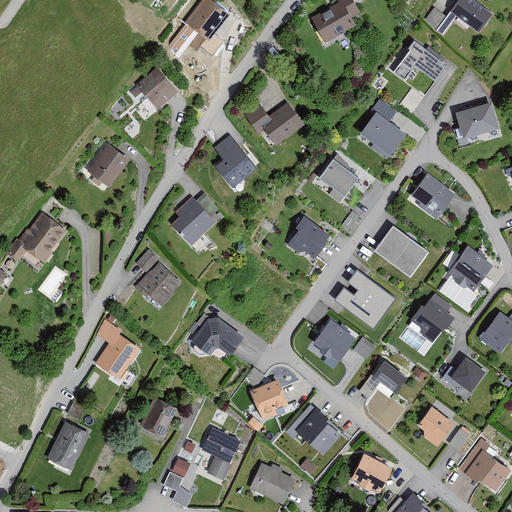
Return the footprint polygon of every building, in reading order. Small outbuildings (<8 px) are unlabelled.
[(203,0),(185,24),(210,43),(230,16),(208,0),(203,0)] [(367,0),(336,0),(339,5),(311,21),(325,44),(355,27),(351,20),(361,14),(356,7),(368,0),(367,0)] [(432,8),(424,20),(435,31),(444,37),(454,23),(467,32),(470,27),(479,33),(492,14),(472,0),(458,0),(446,17),(432,8)] [(408,50),(410,52),(393,74),(404,82),(416,67),(435,81),(446,66),(414,42),(408,50)] [(136,87),(157,111),(177,93),(155,70),(136,87)] [(372,110),(376,113),(360,135),(389,157),(406,135),(388,122),(394,114),(378,102),(372,110)] [(266,117),(258,106),(243,116),(257,136),(264,131),(275,146),(303,127),(286,103),(266,117)] [(500,129),(492,103),(455,113),(463,140),(500,129)] [(255,170),(229,137),(214,149),(223,161),(215,167),(232,188),(255,170)] [(86,174),(109,190),(129,162),(106,146),(86,174)] [(356,169),(336,155),(319,180),(332,189),(328,195),(339,203),(357,178),(352,175),(356,169)] [(454,195),(426,175),(410,197),(421,205),(419,208),(436,220),(454,195)] [(216,222),(193,198),(175,214),(180,219),(172,226),(191,245),(216,222)] [(358,218),(352,213),(341,228),(347,232),(358,218)] [(6,255),(17,264),(26,252),(43,265),(66,234),(43,216),(29,233),(27,231),(19,243),(16,241),(6,255)] [(287,245),(298,253),(303,251),(313,259),(329,237),(303,219),(296,229),(298,231),(287,245)] [(429,253),(393,227),(374,252),(410,279),(429,253)] [(493,267),(467,249),(449,274),(458,281),(456,283),(465,289),(467,285),(476,291),(493,267)] [(157,259),(148,251),(135,265),(144,273),(157,259)] [(181,284),(158,263),(134,290),(146,301),(150,297),(161,307),(181,284)] [(358,264),(336,297),(379,327),(402,294),(358,264)] [(421,329),(423,336),(433,344),(443,329),(445,331),(453,319),(446,314),(451,308),(435,296),(431,302),(429,301),(424,308),(422,306),(411,322),(421,329)] [(511,344),(511,321),(499,313),(479,341),(499,355),(507,344),(511,346),(511,344)] [(243,339),(217,319),(206,319),(190,341),(210,356),(217,347),(229,357),(243,339)] [(355,339),(329,321),(313,344),(321,349),(319,351),(329,359),(331,356),(339,362),(355,339)] [(121,332),(105,322),(95,338),(108,346),(96,366),(122,381),(141,350),(119,337),(121,332)] [(375,348),(362,338),(353,350),(366,360),(375,348)] [(485,374),(465,359),(456,371),(451,367),(442,380),(455,390),(459,385),(470,394),(485,374)] [(407,379),(382,361),(359,392),(369,399),(381,383),(396,395),(407,379)] [(244,381),(255,389),(251,391),(263,421),(278,415),(275,409),(288,404),(277,380),(271,383),(253,369),(244,381)] [(162,437),(176,408),(154,397),(140,426),(162,437)] [(74,402),(68,415),(79,420),(85,407),(74,402)] [(295,432),(322,454),(339,435),(327,425),(330,421),(309,404),(299,415),(305,420),(295,432)] [(424,432),(425,440),(437,448),(454,425),(431,408),(417,427),(424,432)] [(262,426),(253,419),(248,424),(257,432),(262,426)] [(89,434),(64,422),(47,458),(71,470),(89,434)] [(239,442),(212,429),(201,451),(215,458),(208,473),(223,481),(231,466),(228,465),(239,442)] [(468,437),(459,431),(449,444),(458,450),(468,437)] [(480,480),(495,491),(510,471),(486,453),(490,448),(480,440),(458,469),(477,484),(480,480)] [(393,468),(363,454),(351,479),(360,483),(358,486),(370,491),(371,488),(381,493),(393,468)] [(270,469),(260,464),(249,489),(284,505),(295,480),(281,474),(283,469),(272,464),(270,469)] [(164,486),(177,491),(182,478),(170,473),(164,486)] [(396,511),(427,511),(424,510),(427,507),(412,494),(396,511)]
